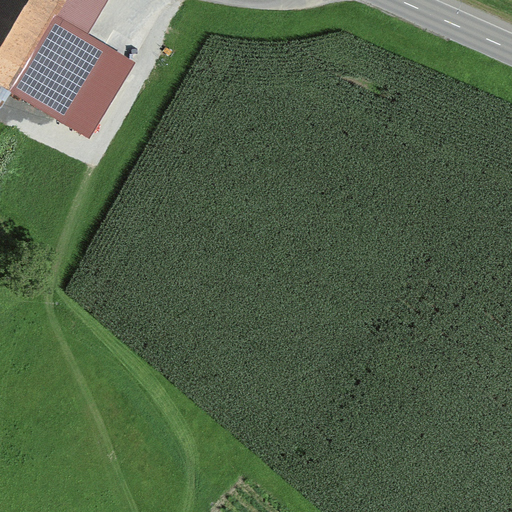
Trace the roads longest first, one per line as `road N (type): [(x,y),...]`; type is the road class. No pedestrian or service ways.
road 1 (track): [(95,151),(51,287),(51,311)]
road 2 (secondary): [(398,0),(511,50)]
